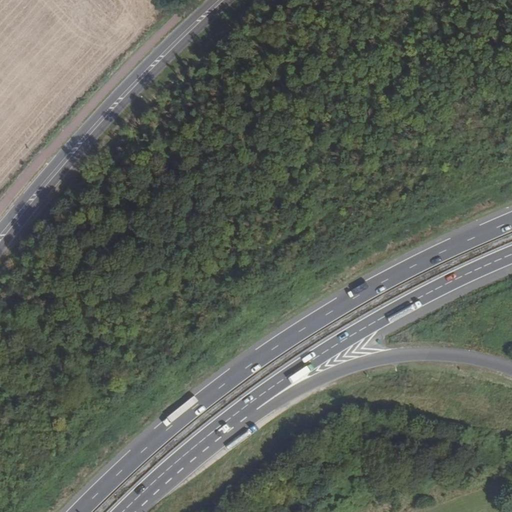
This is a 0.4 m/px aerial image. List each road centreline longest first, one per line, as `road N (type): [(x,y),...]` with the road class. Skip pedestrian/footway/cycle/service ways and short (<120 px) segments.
road 1 (trunk): [(511,222),(370,288),(278,345),(170,424),(77,511)]
road 2 (trunk): [(243,412),(384,315),(511,254)]
road 3 (trunk): [(243,412),(389,356),(446,354),(511,369)]
road 4 (tertiary): [(192,32),(0,234)]
road 5 (trunk): [(125,511),(243,412)]
